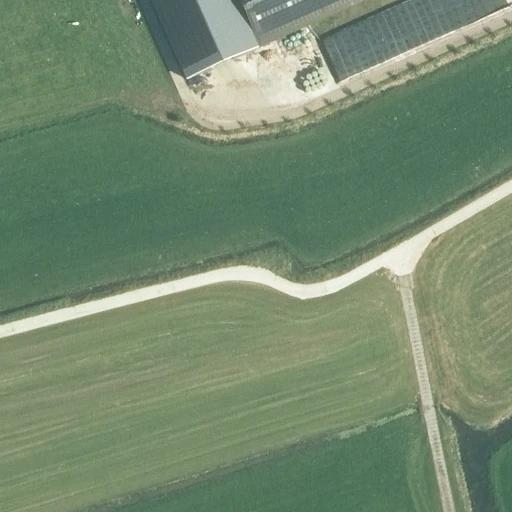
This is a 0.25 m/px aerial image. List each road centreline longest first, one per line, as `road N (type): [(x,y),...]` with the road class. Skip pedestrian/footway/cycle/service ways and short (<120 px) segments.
road 1 (track): [(511,194),(395,263),(329,290),(291,293),(236,277),(0,338)]
road 2 (track): [(395,263),(443,511)]
